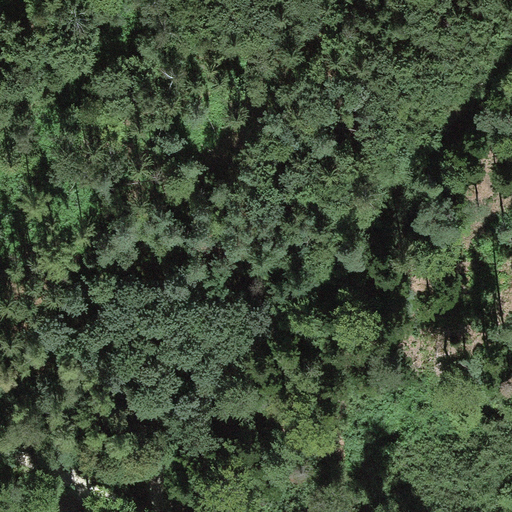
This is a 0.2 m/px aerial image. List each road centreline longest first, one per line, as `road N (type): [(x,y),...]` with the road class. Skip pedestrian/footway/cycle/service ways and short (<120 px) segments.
road 1 (track): [(159,511),(151,460),(511,60)]
road 2 (track): [(0,456),(114,511)]
